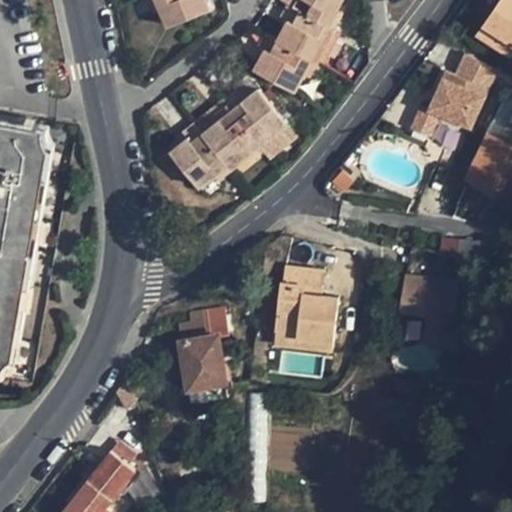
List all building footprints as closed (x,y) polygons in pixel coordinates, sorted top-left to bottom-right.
[(156,0),(167,24),(210,6),(207,0),(156,0)] [(285,0),(288,2),(328,23),(340,0),(285,0)] [(511,0),(494,0),(483,19),(498,29),(492,40),(511,52),(511,51),(511,0)] [(335,27),(328,23),(288,2),(282,13),(288,15),(277,37),(312,55),(319,59),(335,27)] [(476,29),(492,40),(498,29),(483,19),(476,29)] [(296,87),(312,55),(277,37),(265,31),(259,42),(265,45),(255,66),(296,87)] [(441,143),(450,125),(470,133),(498,69),(463,54),(455,73),(444,69),(424,114),(417,111),(410,129),(441,143)] [(238,94),(227,102),(261,145),(289,123),(258,85),(242,99),(238,94)] [(261,145),(227,102),(216,111),(220,117),(202,131),(227,161),(232,167),(261,145)] [(44,141),(35,139),(38,124),(0,117),(0,353),(7,354),(44,141)] [(494,118),(488,130),(497,136),(501,137),(507,125),(494,118)] [(199,184),(227,161),(202,131),(193,120),(182,129),(187,136),(171,148),(199,184)] [(501,137),(497,136),(475,180),(509,196),(511,190),(511,127),(507,125),(501,137)] [(497,136),(488,130),(466,176),(475,180),(497,136)] [(459,240),(457,260),(486,268),(489,244),(459,240)] [(272,328),(275,329),(296,331),(296,333),(313,335),(312,345),(330,347),(336,296),(319,294),(321,271),(283,266),(282,280),(276,279),(272,328)] [(405,272),(400,310),(427,314),(424,339),(451,342),(457,279),(405,272)] [(192,385),(226,379),(219,331),(229,330),(225,307),(180,315),(192,385)] [(273,340),(312,345),(313,335),(296,333),(296,331),(275,329),(273,340)] [(134,374),(131,372),(117,390),(126,404),(138,391),(134,374)] [(120,438),(111,449),(127,461),(135,450),(120,438)] [(77,510),(71,506),(66,511),(109,511),(112,510),(107,505),(136,468),(127,461),(111,449),(73,497),(82,503),(77,510)] [(68,503),(71,506),(77,510),(82,503),(73,497),(68,503)]
